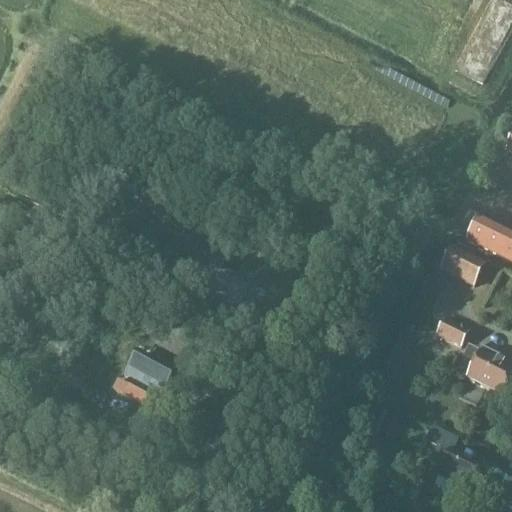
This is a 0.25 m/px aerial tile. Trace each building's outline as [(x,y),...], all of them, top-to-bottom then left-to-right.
[(511,234),(495,226),(480,219),(469,242),(483,250),(511,263),(511,234)] [(450,253),(441,273),(473,289),(483,269),(450,253)] [(444,322),(435,338),(460,351),(468,335),(444,322)] [(459,356),(451,373),(466,381),(503,400),(511,382),(511,373),(494,365),(497,361),(481,352),(479,357),(467,351),(463,358),(459,356)] [(374,441),(376,441),(389,412),(372,403),(357,431),(359,432),(356,439),(372,446),(374,441)] [(440,472),(437,477),(468,492),(479,469),(451,455),(456,443),(432,431),(425,445),(435,451),(427,466),(440,472)]
